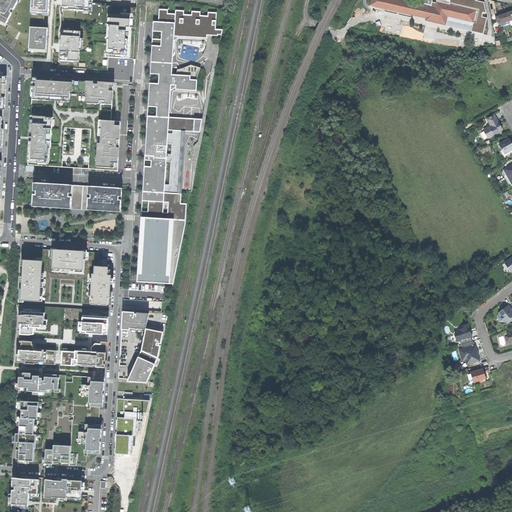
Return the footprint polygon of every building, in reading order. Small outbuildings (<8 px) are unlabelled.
[(0,0),(0,22),(7,26),(20,0),(0,0)] [(49,0),(32,0),(31,13),(49,14),(49,0)] [(93,11),(93,0),(65,0),(65,10),(93,11)] [(447,16),(473,23),(476,11),(472,10),(474,0),(455,0),(454,6),(445,4),(436,2),(435,8),(430,7),(432,2),(431,0),(417,0),(417,4),(400,0),(371,0),(370,5),(426,18),(425,20),(445,25),(447,16)] [(196,90),(197,80),(197,78),(202,68),(192,65),(185,68),(178,69),(177,75),(173,74),(175,38),(208,39),(208,35),(213,36),(223,36),(223,30),(216,29),(216,15),(210,15),(210,18),(201,17),(202,11),(192,10),(192,14),(187,14),(187,8),(173,7),(173,12),(170,12),(171,7),(156,6),(155,18),(151,18),(143,191),(142,200),(141,218),(184,220),(184,207),(178,206),(179,195),(174,194),(178,130),(204,132),(206,121),(171,119),(172,84),(179,84),(178,89),(196,90)] [(511,25),(507,13),(501,15),(497,16),(497,17),(495,18),(497,22),(499,21),(500,24),(502,23),(504,28),(511,25)] [(109,18),(108,57),(131,58),(132,14),(112,14),(112,18),(109,18)] [(48,28),(31,27),(29,52),(47,53),(48,41),(48,28)] [(80,63),(82,31),(63,30),(61,62),(80,63)] [(213,36),(208,35),(208,39),(207,47),(203,56),(217,64),(221,44),(214,44),(213,36)] [(30,139),(28,165),(118,171),(119,147),(121,122),(111,121),(113,87),(114,87),(114,83),(98,82),(98,84),(96,84),(94,84),(94,82),(56,79),(56,82),(54,82),(52,81),(52,79),(33,78),(33,82),(32,82),(31,98),(32,98),(30,139)] [(494,114),(486,118),(491,126),(489,127),(487,127),(484,129),(483,131),(485,132),(485,134),(487,137),(488,137),(489,138),(494,136),(493,135),(497,133),(499,133),(502,131),(502,129),(499,125),(499,126),(497,123),(496,121),(498,120),(494,114)] [(500,145),(506,157),(511,153),(511,144),(509,140),(500,145)] [(34,183),(33,207),(121,212),(122,188),(69,185),(34,183)] [(184,220),(141,218),(137,281),(173,284),(184,220)] [(20,294),(19,302),(24,302),(24,300),(50,302),(52,278),(60,279),(60,284),(64,284),(75,285),(75,280),(83,280),(84,257),(87,257),(87,250),(85,250),(82,250),(82,252),(57,250),(57,249),(52,248),(52,250),(25,248),(24,260),(22,260),(21,266),(24,266),(23,276),(21,276),(21,282),(23,282),(22,295),(20,294)] [(108,267),(95,266),(95,274),(93,274),(92,296),(94,296),(94,304),(108,305),(108,297),(110,297),(112,275),(108,275),(108,267)] [(17,354),(17,357),(19,358),(19,362),(25,363),(25,364),(35,364),(35,363),(40,364),(43,364),(55,365),(61,365),(68,365),(75,366),(78,366),(94,367),(106,368),(106,364),(106,363),(106,361),(107,342),(101,342),(93,341),(93,334),(106,335),(108,335),(108,332),(108,324),(100,323),(101,317),(109,317),(109,311),(22,305),(22,315),(20,315),(19,319),(18,330),(21,330),(20,345),(22,345),(21,350),(19,350),(19,354),(17,354)] [(503,309),(498,314),(503,319),(503,322),(509,322),(511,319),(511,309),(508,305),(503,309)] [(123,311),(122,327),(123,327),(123,330),(143,331),(141,351),(128,381),(147,383),(148,380),(158,358),(161,346),(159,345),(160,344),(161,344),(163,332),(146,329),(149,313),(137,312),(136,314),(135,314),(135,312),(123,311)] [(460,345),(461,345),(471,342),(470,337),(471,337),(470,332),(468,333),(468,332),(468,331),(469,330),(467,325),(462,326),(463,328),(456,330),(457,331),(454,332),(455,335),(454,335),(456,342),(459,341),(460,345)] [(466,365),(479,361),(477,354),(476,354),(475,352),(475,351),(476,350),(473,341),(471,342),(461,345),(463,349),(459,351),(462,361),(465,360),(466,365)] [(470,373),(473,382),(485,379),(483,374),(482,369),(470,373)] [(36,374),(20,372),(19,393),(34,393),(34,396),(48,397),(48,394),(65,394),(64,378),(49,378),(45,377),(38,377),(36,374)] [(108,408),(109,379),(89,377),(90,385),(82,384),(82,396),(88,397),(87,407),(89,407),(89,409),(94,410),(93,407),(108,408)] [(20,398),(17,433),(39,435),(40,420),(43,421),(44,400),(20,398)] [(118,417),(115,454),(131,455),(131,446),(133,446),(133,436),(135,436),(137,418),(142,419),(142,412),(147,413),(150,400),(117,398),(117,399),(116,417),(118,417)] [(105,455),(106,426),(87,424),(87,432),(79,431),(78,443),(86,444),(85,456),(90,457),(90,454),(105,455)] [(16,449),(15,464),(39,465),(40,435),(39,435),(17,433),(16,449)] [(55,450),(47,449),(45,466),(73,468),(74,458),(76,458),(76,447),(72,447),(55,445),(55,450)] [(10,494),(9,502),(12,502),(12,504),(19,504),(20,504),(20,505),(19,505),(19,506),(20,507),(20,508),(21,508),(22,508),(23,508),(24,509),(25,509),(26,509),(27,509),(28,508),(29,507),(29,506),(29,505),(29,501),(29,493),(32,494),(32,496),(39,496),(39,494),(38,494),(39,479),(28,479),(28,477),(23,477),(23,478),(16,478),(16,479),(13,479),(13,487),(15,487),(15,490),(12,489),(12,494),(10,494)] [(44,494),(44,497),(51,497),(51,495),(52,495),(52,497),(56,497),(56,498),(57,498),(57,499),(58,500),(59,500),(61,500),(62,500),(62,498),(63,498),(63,500),(65,500),(66,500),(66,499),(67,499),(67,498),(74,498),(81,499),(81,496),(81,495),(82,490),(84,490),(85,483),(82,483),(82,481),(68,480),(68,479),(56,478),(56,480),(46,480),(45,494),(44,494)]
